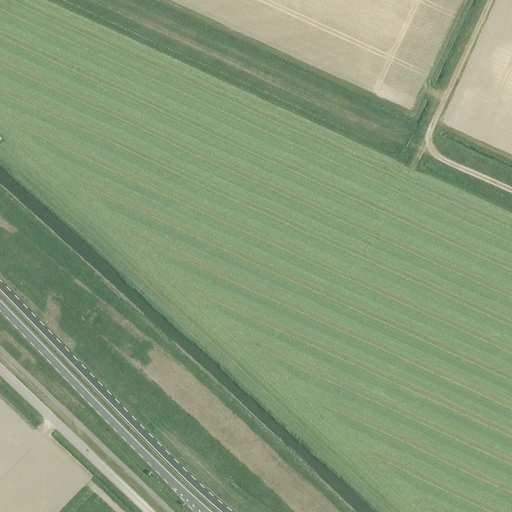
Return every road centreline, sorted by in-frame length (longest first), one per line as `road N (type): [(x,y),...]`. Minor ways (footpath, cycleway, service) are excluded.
road 1 (track): [(95,0),(430,151)]
road 2 (primary): [(226,511),(0,284)]
road 3 (primary): [(0,306),(201,511)]
road 4 (unclassified): [(148,511),(0,370)]
road 5 (track): [(490,0),(426,139),(430,151)]
